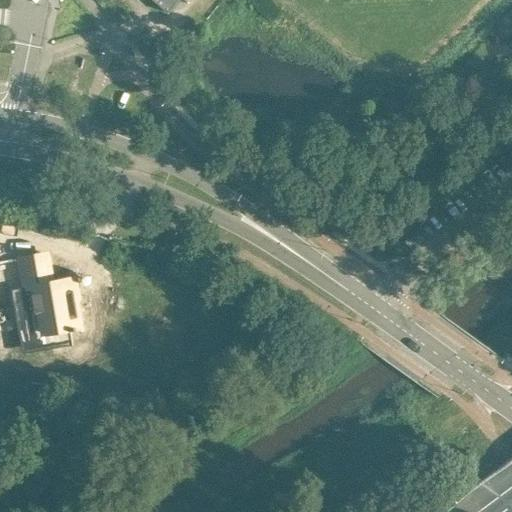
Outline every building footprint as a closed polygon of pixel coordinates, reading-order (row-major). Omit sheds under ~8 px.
[(153,0),(168,12),(178,0),(153,0)] [(405,241),(411,248),(424,238),(417,230),(405,241)] [(21,258),(0,261),(0,293),(6,292),(4,285),(18,282),(27,335),(43,333),(45,348),(70,344),(71,349),(73,348),(70,331),(75,330),(74,328),(80,327),(71,279),(51,282),(46,254),(21,258)] [(58,411),(35,447),(56,460),(57,458),(69,466),(90,434),(78,426),(79,424),(58,411)] [(32,479),(23,489),(35,501),(44,490),(32,479)]
